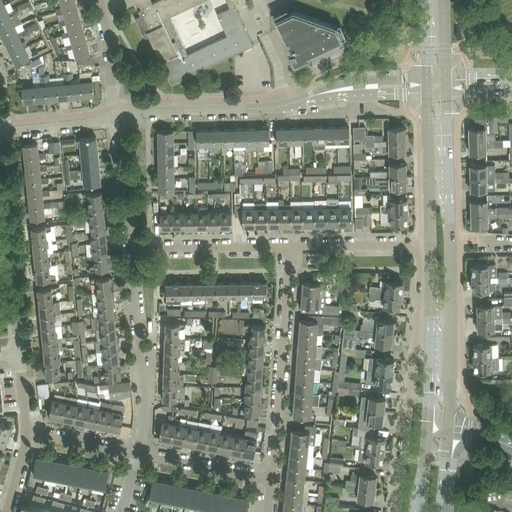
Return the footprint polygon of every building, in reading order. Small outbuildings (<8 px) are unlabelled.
[(52,0),(53,1),(57,0),(60,0),(62,7),(63,9),(76,5),(74,0),(52,0)] [(157,0),(153,2),(151,0),(138,0),(141,7),(138,8),(141,15),(135,17),(143,33),(147,31),(171,83),(253,45),(244,25),(232,0),(157,0)] [(4,5),(0,6),(0,19),(19,11),(27,7),(25,3),(7,10),(4,5)] [(80,17),(76,5),(63,9),(62,7),(55,9),(56,13),(63,11),(66,19),(66,21),(80,17)] [(293,5),(274,14),(292,51),(290,52),(292,56),(295,63),(298,61),(298,62),(302,60),(302,59),(308,56),(310,59),(308,55),(346,37),(341,26),(340,23),(339,24),(341,26),(342,28),(337,30),(336,26),(293,11),(285,15),(283,11),(294,6),(293,5)] [(19,11),(0,19),(0,28),(2,32),(14,26),(21,23),(19,16),(21,15),(20,13),(19,11)] [(83,29),(80,17),(66,21),(66,19),(59,21),(60,25),(67,23),(69,31),(70,33),(83,29)] [(29,32),(39,27),(37,23),(17,32),(14,26),(2,32),(7,43),(19,37),(24,35),(29,32)] [(69,31),(62,33),(63,37),(70,35),(73,43),(73,45),(86,41),(83,29),(70,33),(69,31)] [(24,47),(19,37),(7,43),(12,53),(24,47)] [(73,43),(65,45),(66,49),(74,47),(77,57),(90,53),(86,41),(73,45),(73,43)] [(34,56),(49,50),(48,46),(38,51),(37,49),(32,52),(34,56)] [(29,58),(24,47),(12,53),(17,64),(29,58)] [(43,55),(31,60),(31,68),(39,64),(40,75),(45,75),(43,62),(43,55)] [(93,64),(91,56),(78,60),(79,67),(93,64)] [(69,78),(68,73),(63,73),(64,79),(64,83),(58,83),(59,98),(71,96),(69,82),(69,78)] [(46,85),(45,80),(45,75),(40,75),(40,78),(33,79),(33,86),(35,100),(47,99),(46,85)] [(94,94),(93,76),(81,77),(81,81),(82,95),(94,94)] [(82,95),(81,81),(69,82),(71,96),(82,95)] [(23,83),(19,84),(19,90),(22,90),(23,101),(35,100),(33,86),(23,87),(23,83)] [(59,98),(58,83),(46,85),(47,99),(59,98)] [(495,134),(489,134),(486,134),(486,122),(494,121),(494,115),(485,115),(485,119),(476,119),(476,128),(469,128),(469,130),(468,130),(468,134),(470,134),(470,140),(495,139),(495,134)] [(269,129),(267,129),(267,127),(263,127),(263,129),(258,129),(258,144),(258,150),(265,150),(265,143),(270,143),(269,129)] [(349,127),(337,128),(338,141),(350,141),(349,127)] [(389,137),(389,140),(405,140),(405,133),(406,133),(406,129),(405,129),(405,127),(389,127),(389,137)] [(301,142),(301,128),(289,129),(289,142),(301,142)] [(301,128),(301,142),(314,142),(313,128),(301,128)] [(326,141),(325,128),(313,128),(314,142),(314,148),(320,148),(320,142),(326,141)] [(337,128),(325,128),(326,141),(338,141),(337,128)] [(258,144),(258,129),(245,130),(246,143),(258,143),(258,144)] [(289,142),(289,129),(277,129),(277,142),(289,142)] [(159,130),(159,142),(173,142),(173,130),(159,130)] [(210,144),(209,130),(197,131),(197,144),(210,144)] [(222,144),(221,130),(209,130),(210,144),(222,144)] [(233,130),(221,130),(222,144),(234,144),(233,130)] [(246,143),(245,130),(233,130),(234,144),(246,143)] [(96,137),(80,138),(81,153),(98,152),(96,137)] [(504,139),(495,139),(470,140),(470,146),(468,146),(468,151),(470,150),(470,153),(486,152),(486,151),(488,151),(488,147),(504,147),(504,139)] [(405,146),(405,140),(389,140),(383,140),(374,141),(375,145),(389,145),(389,152),(406,152),(406,150),(407,150),(407,146),(405,146)] [(60,152),(59,141),(49,142),(50,152),(60,152)] [(173,154),(173,142),(159,142),(160,154),(173,154)] [(24,144),(25,154),(38,153),(37,143),(24,144)] [(47,165),(46,157),(46,152),(38,153),(25,154),(26,167),(47,165)] [(98,152),(81,153),(83,168),(99,167),(98,152)] [(173,166),(173,154),(160,154),(160,166),(173,166)] [(265,160),(266,167),(264,167),(264,172),(272,172),(272,160),(265,160)] [(390,171),(370,171),(370,176),(375,176),(406,175),(406,169),(407,169),(407,165),(406,165),(406,163),(390,164),(390,171)] [(48,169),(47,167),(47,165),(26,167),(27,179),(41,178),(40,170),(48,169)] [(495,168),(492,165),(470,165),(470,167),(469,167),(469,172),(471,172),(471,178),(487,177),(495,177),(495,172),(495,168)] [(174,178),(173,166),(160,166),(160,179),(174,178)] [(99,167),(83,168),(84,185),(101,183),(99,167)] [(406,175),(375,176),(376,181),(379,181),(380,188),(406,188),(406,186),(408,186),(408,182),(406,182),(406,175)] [(27,179),(29,192),(42,191),(41,182),(49,181),(49,177),(41,178),(27,179)] [(244,185),(244,183),(252,183),(252,177),(240,177),(241,192),(235,192),(235,202),(240,202),(239,198),(244,198),(244,196),(245,196),(245,185),(244,185)] [(487,189),(487,182),(510,181),(510,177),(503,177),(495,177),(487,177),(471,178),(471,184),(469,184),(469,188),(471,188),(471,189),(487,189)] [(174,191),(174,178),(160,179),(160,191),(174,191)] [(225,190),(235,189),(235,181),(230,181),(230,182),(225,182),(225,190)] [(50,194),(50,190),(42,191),(29,192),(30,205),(43,203),(43,195),(50,194)] [(103,206),(103,201),(102,191),(89,193),(83,193),(83,196),(89,197),(89,202),(90,208),(102,207),(103,206)] [(389,204),(381,204),(381,211),(389,211),(407,210),(407,198),(404,198),(404,197),(399,197),(399,198),(391,199),(389,199),(389,204)] [(280,226),(292,225),(291,208),(291,203),(284,204),(284,198),(279,198),(279,208),(280,226)] [(339,225),(339,207),(339,199),(327,199),(327,207),(327,225),(339,225)] [(488,212),(488,200),(471,200),(471,202),(470,203),(470,207),(471,207),(471,213),(488,212)] [(267,226),(267,208),(267,202),(255,202),(255,208),(255,226),(267,226)] [(44,207),(51,207),(51,203),(43,203),(30,205),(31,219),(45,218),(44,207)] [(243,226),(255,226),(255,208),(243,209),(243,204),(235,204),(235,216),(243,216),(243,226)] [(371,206),(356,207),(357,216),(363,216),(363,211),(371,211),(371,206)] [(511,216),(511,206),(504,207),(504,212),(496,212),(496,217),(511,216)] [(104,217),(104,210),(103,210),(102,207),(90,208),(88,208),(89,212),(90,212),(91,219),(104,217)] [(208,211),(208,207),(196,207),(196,211),(196,226),(200,226),(200,227),(209,227),(209,226),(208,226),(208,211)] [(327,225),(327,207),(315,208),(315,225),(327,225)] [(351,225),(351,207),(339,207),(339,225),(351,225)] [(267,226),(280,226),(279,208),(267,208),(267,226)] [(303,225),(303,208),(291,208),(292,225),(303,225)] [(315,225),(315,208),(303,208),(303,225),(315,225)] [(407,223),(407,210),(389,211),(389,224),(399,223),(399,225),(404,225),(404,223),(407,223)] [(167,213),(160,213),(161,227),(169,227),(169,226),(172,226),(173,226),(172,213),(172,211),(167,211),(167,213)] [(179,213),(172,213),(173,226),(172,226),(172,227),(180,227),(180,226),(184,226),(184,213),(184,211),(179,211),(179,213)] [(196,226),(196,211),(191,211),(191,213),(184,213),(184,226),(184,227),(186,227),(186,228),(191,228),(191,227),(192,227),(192,226),(196,226)] [(214,211),(208,211),(208,226),(209,226),(212,226),(220,226),(220,213),(214,213),(214,211)] [(232,226),(232,212),(226,213),(225,211),(220,211),(220,213),(220,226),(224,226),(232,226)] [(371,225),(371,211),(363,211),(363,216),(363,226),(371,225)] [(488,217),(488,212),(471,213),(472,219),(470,219),(470,223),(472,223),(472,226),(488,225),(488,217)] [(107,223),(105,223),(105,222),(104,222),(104,218),(104,217),(90,219),(90,224),(91,224),(92,231),(105,230),(105,228),(107,228),(107,223)] [(46,230),(51,228),(51,225),(45,226),(32,227),(33,240),(47,239),(46,230)] [(106,237),(105,230),(92,231),(93,238),(92,238),(92,243),(93,243),(106,241),(106,238),(106,237)] [(48,252),(48,246),(48,245),(49,245),(49,239),(47,240),(47,239),(33,240),(34,242),(35,246),(34,246),(34,248),(33,248),(33,253),(35,253),(35,254),(48,252)] [(107,241),(106,241),(93,243),(94,249),(93,249),(93,255),(94,255),(107,253),(107,249),(107,241)] [(49,259),(48,252),(35,254),(35,262),(36,262),(36,265),(36,267),(50,266),(50,264),(51,264),(51,259),(49,259)] [(109,268),(108,259),(108,253),(107,253),(94,255),(95,260),(95,264),(90,266),(90,270),(91,270),(96,269),(109,268)] [(491,277),(491,265),(480,265),(480,264),(476,264),(476,265),(473,265),(473,278),(491,277)] [(56,278),(56,276),(56,274),(50,274),(50,266),(36,267),(37,280),(51,279),(56,278)] [(335,273),(333,274),(338,283),(340,282),(340,281),(344,281),(344,273),(335,273)] [(111,287),(110,276),(91,278),(92,283),(97,282),(98,288),(111,287)] [(495,282),(491,282),(491,277),(473,278),(473,290),(476,290),(476,291),(481,291),(481,290),(491,290),(491,288),(495,288),(495,282)] [(395,282),(385,280),(384,287),(370,285),(369,291),(371,292),(384,293),(401,295),(402,282),(399,282),(399,281),(395,280),(395,282)] [(205,296),(205,283),(204,283),(204,281),(199,281),(199,283),(197,283),(193,284),(193,296),(193,298),(193,303),(205,302),(205,298),(204,296),(205,296)] [(228,283),(224,283),(224,282),(216,283),(217,296),(223,296),(223,297),(229,297),(229,296),(228,296),(228,283)] [(240,297),(240,296),(240,283),(236,283),(236,282),(228,282),(228,283),(228,296),(229,296),(235,296),(235,297),(240,297)] [(252,283),(251,283),(248,283),(248,282),(240,282),(240,283),(240,296),(247,296),(247,297),(252,297),(252,296),(252,283)] [(267,301),(267,282),(251,282),(251,283),(252,283),(252,296),(264,295),(264,301),(267,301)] [(326,295),(327,283),(303,282),(302,294),(326,295)] [(181,283),(166,283),(167,303),(181,303),(181,298),(181,297),(181,284),(181,283)] [(186,297),(193,296),(193,284),(193,283),(185,283),(185,284),(181,284),(181,297),(181,298),(186,298),(186,297)] [(205,298),(210,298),(210,296),(217,296),(216,283),(209,283),(205,283),(205,296),(204,296),(205,298)] [(53,302),(52,292),(57,291),(57,290),(57,287),(51,287),(38,288),(40,303),(53,302)] [(114,296),(112,296),(112,295),(111,295),(111,291),(112,291),(111,287),(98,288),(98,292),(97,293),(97,297),(99,297),(99,304),(112,303),(113,303),(113,301),(114,301),(114,296)] [(401,295),(384,293),(371,292),(370,299),(374,300),(377,297),(383,298),(382,305),(392,306),(392,308),(396,308),(396,307),(399,307),(401,295)] [(344,306),(326,304),(326,295),(302,294),(302,306),(326,308),(326,313),(344,314),(344,309),(344,306)] [(40,303),(41,307),(40,307),(41,315),(56,313),(61,313),(60,301),(53,302),(40,303)] [(114,314),(113,306),(113,307),(112,303),(99,304),(93,305),(94,316),(95,316),(113,315),(114,314)] [(511,311),(502,311),(502,304),(494,304),(487,304),(477,305),(477,307),(476,307),(476,312),(478,312),(478,317),(511,317),(511,311)] [(41,315),(42,319),(41,319),(42,325),(55,324),(55,318),(56,318),(56,313),(41,315)] [(96,328),(115,326),(114,318),(113,315),(95,316),(96,328)] [(300,319),(300,331),(317,333),(317,328),(323,328),(323,324),(341,325),(342,317),(308,315),(308,320),(300,319)] [(511,322),(511,317),(478,317),(478,323),(477,323),(477,328),(478,328),(478,330),(494,329),(494,322),(511,322)] [(394,321),(378,319),(377,325),(361,323),(361,329),(393,333),(393,327),(395,327),(395,323),(394,323),(394,321)] [(179,338),(180,329),(185,327),(185,323),(166,322),(166,338),(166,337),(179,338)] [(42,328),(41,328),(41,334),(42,333),(43,334),(44,338),(58,337),(58,332),(56,332),(55,324),(42,325),(42,328)] [(264,340),(265,325),(247,324),(246,328),(251,328),(251,338),(263,339),(263,340),(264,340)] [(87,326),(79,327),(79,333),(81,333),(82,342),(86,342),(85,329),(87,329),(87,326)] [(115,334),(116,334),(115,326),(96,328),(97,340),(101,340),(116,338),(116,337),(115,334)] [(392,339),(393,333),(361,329),(344,328),(342,346),(355,348),(357,335),(369,336),(369,335),(376,336),(375,343),(391,345),(391,343),(392,344),(393,339),(392,339)] [(316,345),(317,333),(300,331),(299,344),(316,345)] [(80,347),(79,339),(78,339),(78,335),(66,336),(67,341),(74,340),(75,348),(80,347)] [(63,346),(62,337),(58,337),(44,338),(43,338),(44,346),(45,350),(44,350),(44,351),(58,349),(68,349),(67,346),(63,346)] [(117,350),(117,349),(116,345),(117,345),(117,344),(119,344),(118,339),(117,339),(116,337),(116,338),(101,340),(103,351),(117,350)] [(186,337),(185,337),(185,338),(166,337),(166,338),(166,341),(165,350),(166,350),(166,349),(179,350),(179,349),(181,349),(181,348),(186,349),(186,337)] [(250,344),(250,350),(263,351),(262,352),(263,352),(264,344),(263,344),(263,340),(263,339),(251,338),(250,338),(249,344),(250,344)] [(299,344),(298,356),(322,358),(322,346),(316,345),(299,344)] [(475,357),(493,357),(492,344),(482,345),(482,344),(478,344),(478,345),(474,345),(475,357)] [(346,366),(347,354),(355,355),(355,348),(342,346),(342,353),(340,366),(346,366)] [(59,356),(58,349),(44,351),(44,352),(43,352),(44,357),(45,357),(45,358),(46,358),(46,362),(45,362),(45,363),(59,361),(61,361),(60,356),(59,356)] [(117,350),(103,351),(104,363),(105,363),(118,362),(118,361),(118,357),(118,354),(118,349),(117,349),(117,350)] [(178,362),(179,354),(180,354),(181,349),(179,349),(179,350),(166,349),(166,350),(166,353),(165,353),(165,355),(163,355),(163,360),(165,360),(165,361),(178,362)] [(262,356),(262,352),(263,351),(250,350),(249,350),(248,355),(249,356),(249,363),(262,364),(263,356),(262,356)] [(298,356),(297,368),(314,369),(321,369),(322,358),(298,356)] [(386,359),(376,358),(369,357),(367,368),(368,368),(368,369),(392,372),(393,360),(390,360),(390,358),(386,358),(386,359)] [(499,369),(499,357),(493,357),(475,357),(475,370),(478,370),(478,371),(483,371),(483,370),(499,369)] [(65,371),(60,370),(59,365),(59,361),(45,363),(46,367),(47,377),(60,376),(66,375),(65,372),(65,371)] [(120,376),(119,365),(119,361),(118,361),(118,362),(105,363),(106,372),(101,374),(101,378),(120,376)] [(178,368),(178,362),(165,361),(165,369),(165,373),(178,373),(180,373),(180,368),(178,368)] [(249,367),(248,368),(248,374),(261,375),(262,368),(261,368),(262,364),(249,363),(248,363),(247,367),(249,367)] [(313,381),(314,369),(297,368),(296,380),(313,381)] [(390,385),(392,372),(368,369),(367,382),(383,384),(383,385),(387,385),(387,384),(390,385)] [(164,375),(164,381),(165,381),(165,385),(179,385),(180,380),(178,380),(178,373),(165,373),(164,373),(164,375)] [(261,375),(248,374),(248,381),(246,381),(246,386),(247,386),(260,387),(260,383),(261,383),(261,375)] [(313,381),(296,380),(295,392),(313,393),(313,381)] [(109,392),(110,398),(129,396),(128,390),(130,389),(131,389),(130,382),(129,382),(129,381),(108,383),(109,392)] [(50,397),(48,383),(38,384),(39,398),(50,397)] [(109,392),(108,383),(100,384),(100,389),(104,389),(105,392),(109,392)] [(164,385),(164,400),(177,400),(177,401),(185,401),(185,405),(189,405),(190,399),(185,399),(186,385),(183,385),(179,385),(165,385),(164,385)] [(247,386),(247,393),(245,393),(245,398),(246,398),(259,399),(259,398),(259,395),(260,395),(260,393),(261,394),(262,388),(260,388),(261,387),(260,387),(247,386)] [(312,405),(313,393),(295,392),(294,404),(312,405)] [(362,396),(360,408),(383,410),(384,405),(385,405),(386,400),(384,400),(385,398),(362,396)] [(49,416),(50,417),(50,416),(53,417),(61,419),(64,402),(58,401),(58,399),(53,398),(49,416)] [(259,414),(259,403),(260,399),(259,398),(259,399),(246,398),(245,409),(240,408),(240,412),(245,413),(259,414)] [(73,421),(76,404),(70,403),(70,402),(64,400),(64,402),(61,419),(61,418),(65,419),(65,420),(67,420),(66,421),(71,422),(72,421),(73,421)] [(88,407),(84,424),(85,424),(85,423),(88,424),(96,426),(97,425),(96,425),(101,405),(100,402),(88,400),(89,402),(88,407)] [(101,405),(96,425),(97,425),(100,426),(100,427),(108,429),(108,428),(112,404),(101,402),(101,405)] [(84,424),(88,407),(82,405),(82,404),(77,403),(76,404),(73,421),(77,421),(77,422),(84,424)] [(120,431),(125,407),(112,404),(108,428),(112,429),(120,431)] [(311,417),(312,405),(294,404),(293,416),(311,417)] [(360,408),(358,426),(375,428),(376,422),(382,423),(382,421),(383,421),(384,417),(383,416),(383,410),(360,408)] [(171,440),(174,423),(162,421),(159,438),(160,438),(163,438),(163,439),(171,440)] [(0,440),(6,442),(8,435),(10,435),(13,424),(6,422),(6,423),(4,422),(3,423),(0,422),(0,440)] [(186,425),(174,423),(171,440),(175,441),(182,443),(186,425)] [(182,443),(183,443),(183,442),(187,443),(194,445),(198,428),(186,425),(182,443)] [(315,445),(317,426),(306,425),(305,431),(292,430),(291,442),(308,444),(315,445)] [(376,436),(374,436),(375,428),(358,426),(357,434),(361,434),(359,447),(366,447),(365,448),(383,450),(385,437),(381,437),(381,436),(377,435),(376,436)] [(194,445),(195,445),(195,444),(198,445),(198,446),(206,447),(207,447),(206,447),(210,430),(198,428),(194,445)] [(218,449),(221,432),(210,430),(206,447),(207,447),(210,447),(210,448),(218,450),(218,449)] [(243,446),(242,454),(245,454),(245,455),(253,457),(258,433),(246,431),(245,437),(243,446)] [(230,451),(233,435),(221,432),(218,449),(222,450),(230,452),(230,451)] [(243,446),(245,437),(233,435),(230,451),(234,452),(233,453),(235,453),(235,455),(240,456),(240,454),(242,454),(243,446)] [(307,456),(308,444),(291,442),(290,454),(307,456)] [(381,462),(383,450),(365,448),(366,447),(360,447),(359,447),(358,459),(374,461),(374,462),(378,463),(378,462),(381,462)] [(306,467),(307,456),(290,454),(288,466),(307,468),(307,467),(306,467)] [(45,476),(49,459),(37,456),(36,462),(34,462),(34,461),(33,461),(31,469),(32,469),(34,469),(33,474),(45,476)] [(329,462),(329,463),(341,465),(343,465),(344,458),(330,456),(329,462)] [(57,479),(61,461),(49,459),(45,476),(57,479)] [(69,481),(72,463),(61,461),(57,479),(69,481)] [(81,483),(84,466),(72,463),(69,481),(81,483)] [(93,486),(96,468),(84,466),(81,483),(93,486)] [(305,474),(306,468),(288,466),(287,478),(304,480),(305,474)] [(108,470),(96,468),(93,486),(105,488),(108,470)] [(376,476),(360,474),(359,480),(347,479),(346,484),(347,484),(347,485),(374,488),(375,482),(376,482),(377,477),(376,477),(376,476)] [(303,492),(304,480),(287,478),(286,490),(303,492)] [(162,499),(165,482),(153,479),(149,497),(162,499)] [(173,502),(177,484),(165,482),(162,499),(173,502)] [(185,504),(189,486),(177,484),(173,502),(185,504)] [(374,493),(374,488),(347,485),(346,490),(358,491),(357,498),(373,500),(373,498),(374,498),(375,494),(374,493)] [(197,506),(200,489),(189,486),(185,504),(197,506)] [(209,509),(212,491),(200,489),(197,506),(209,509)] [(307,504),(308,492),(303,492),(286,490),(284,502),(302,504),(307,504)] [(220,511),(224,493),(212,491),(209,509),(220,511)] [(226,511),(232,511),(236,496),(224,493),(220,511),(226,511)] [(248,498),(236,496),(232,511),(245,511),(247,511),(248,511),(249,504),(248,504),(247,504),(248,498)] [(300,511),(302,504),(284,502),(283,511),(300,511)] [(54,511),(22,503),(19,511),(54,511)]
